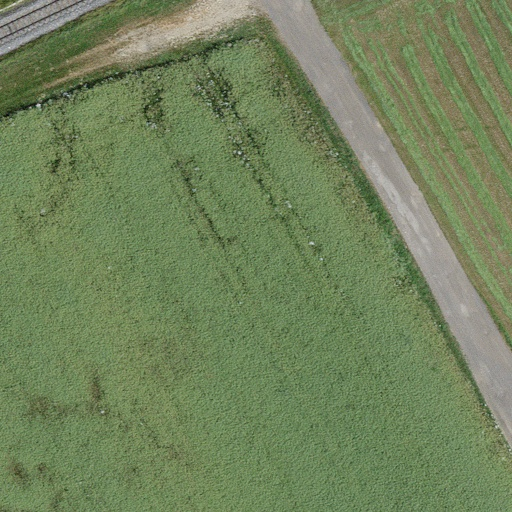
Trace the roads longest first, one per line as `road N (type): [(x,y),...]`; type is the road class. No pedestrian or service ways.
road 1 (track): [(283,0),(511,391)]
road 2 (track): [(232,0),(0,100)]
